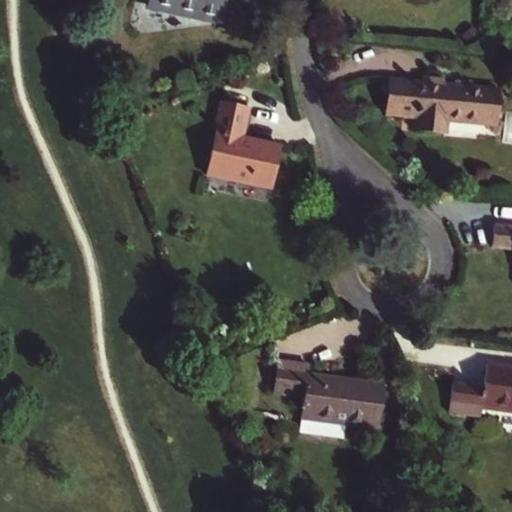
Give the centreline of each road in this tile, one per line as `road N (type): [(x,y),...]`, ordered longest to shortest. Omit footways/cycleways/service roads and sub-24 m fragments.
road 1 (residential): [(329,138),(346,253),(372,300),(416,301),(442,267),(435,237),(404,204)]
road 2 (residential): [(299,0),(305,61),(329,138)]
